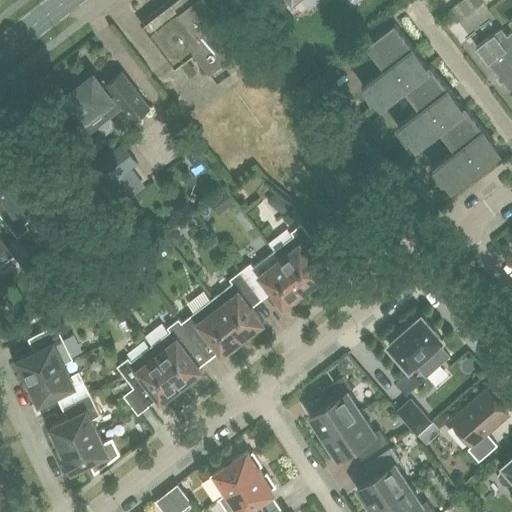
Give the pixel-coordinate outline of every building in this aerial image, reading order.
[(223,66),(235,58),(219,37),(229,30),(211,6),(211,5),(209,3),(206,0),(173,0),(144,23),(152,34),(175,65),(193,51),(209,73),(221,63),(223,66)] [(457,21),(482,2),(480,0),(460,0),(448,9),(457,21)] [(511,29),(507,34),(501,27),(476,46),(511,92),(511,18),(508,21),(511,25),(511,29)] [(428,66),(427,64),(394,22),(366,43),(384,67),(362,84),(372,97),(375,95),(380,102),(403,86),(428,66)] [(428,66),(403,86),(420,108),(397,125),(407,138),(410,136),(416,143),(438,126),(463,106),(462,105),(429,62),(427,64),(428,66)] [(93,75),(62,98),(81,122),(104,104),(107,108),(118,99),(133,119),(149,106),(122,71),(102,86),(93,75)] [(333,102),(320,87),(310,96),(323,111),(333,102)] [(463,106),(438,126),(455,149),(432,166),(443,179),(445,177),(451,184),(499,147),(465,103),(462,105),(463,106)] [(317,118),(295,135),(321,168),(343,152),(317,118)] [(196,139),(189,130),(175,140),(183,149),(196,139)] [(370,145),(357,131),(347,139),(360,154),(370,145)] [(112,182),(138,162),(123,142),(97,162),(112,182)] [(0,190),(3,195),(0,197),(0,213),(17,236),(29,226),(25,222),(47,205),(13,162),(11,164),(8,161),(0,167),(0,190)] [(383,180),(395,195),(404,187),(393,172),(383,180)] [(83,195),(93,207),(110,194),(100,181),(83,195)] [(428,201),(412,182),(396,196),(413,215),(428,201)] [(224,188),(218,193),(227,206),(234,201),(224,188)] [(294,234),(273,250),(304,289),(307,287),(308,288),(312,288),(315,287),(319,284),(321,281),(322,277),(321,276),(324,274),(324,275),(325,274),(324,272),(324,273),(310,254),(320,247),(301,222),(291,230),(294,234)] [(0,264),(14,254),(0,235),(0,264)] [(301,292),(304,289),(273,250),(253,265),(250,262),(240,270),(258,294),(269,286),(283,304),(282,305),(283,306),(285,305),(284,305),(287,303),(288,304),(292,304),(295,302),(299,300),(301,297),(302,293),(301,292)] [(248,302),(258,294),(240,270),(229,278),(232,282),(212,297),(243,337),(245,335),(246,336),(250,336),(254,334),(257,332),(260,328),(261,325),(260,323),(262,322),(263,322),(264,321),(263,320),(248,302)] [(115,299),(102,282),(87,294),(96,313),(115,299)] [(240,339),(243,337),(212,297),(181,321),(197,342),(207,334),(221,352),(222,353),(223,352),(225,350),(226,352),(230,351),(234,350),(237,347),(240,344),(241,340),(240,339)] [(0,318),(5,314),(7,313),(7,312),(8,310),(8,309),(8,308),(8,306),(7,305),(7,304),(6,303),(5,302),(3,301),(2,301),(0,301),(0,300),(0,318)] [(442,338),(421,314),(388,343),(409,367),(415,362),(426,374),(440,362),(437,359),(446,351),(438,342),(442,338)] [(151,345),(181,384),(184,382),(185,384),(189,383),(193,382),(196,379),(198,376),(200,372),(199,371),(201,369),(201,370),(202,369),(201,367),(201,368),(187,349),(197,342),(181,321),(179,317),(167,326),(170,330),(151,345)] [(26,376),(28,380),(64,362),(58,350),(67,346),(56,323),(33,334),(39,347),(17,358),(19,361),(16,363),(23,377),(26,376)] [(179,387),(181,384),(151,345),(131,360),(128,356),(117,365),(133,386),(136,389),(146,381),(160,399),(160,400),(161,401),(162,400),(164,398),(165,399),(169,399),(173,397),(176,395),(178,391),(179,388),(179,387)] [(70,374),(64,362),(28,380),(30,384),(27,386),(34,400),(37,398),(39,402),(61,391),(66,403),(90,392),(79,370),(70,374)] [(310,414),(324,435),(361,411),(348,391),(353,387),(344,373),(322,388),(330,400),(310,414)] [(136,389),(133,386),(123,394),(138,413),(148,405),(136,389)] [(487,432),(508,413),(487,388),(451,420),(472,444),(468,448),(479,460),(498,444),(487,432)] [(59,443),(61,447),(98,429),(92,418),(100,413),(90,392),(66,403),(72,414),(50,425),(52,429),(49,431),(56,445),(59,443)] [(431,420),(411,398),(397,410),(417,432),(431,420)] [(374,430),(361,411),(324,435),(338,456),(358,442),(366,455),(389,441),(379,427),(374,430)] [(103,441),(98,429),(61,447),(65,455),(64,456),(71,470),(94,459),(99,468),(119,452),(112,437),(103,441)] [(358,486),(372,507),(408,482),(395,463),(401,459),(391,445),(369,459),(378,472),(358,486)] [(210,474),(223,494),(223,495),(261,470),(259,466),(262,464),(253,451),(250,453),(248,449),(210,474)] [(500,469),(498,474),(499,479),(503,482),(507,484),(511,482),(511,456),(503,464),(504,466),(500,469)] [(264,474),(261,470),(223,495),(223,494),(219,497),(228,511),(259,511),(254,504),(275,491),(272,487),(275,485),(267,472),(264,474)] [(178,482),(155,499),(165,511),(178,511),(192,501),(178,482)] [(408,482),(372,507),(375,511),(435,511),(427,499),(421,502),(408,482)]
